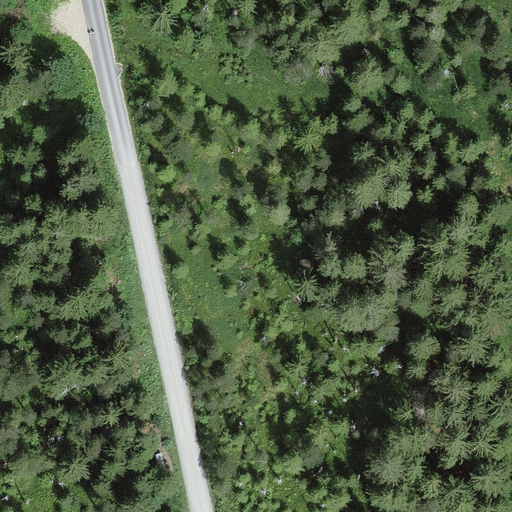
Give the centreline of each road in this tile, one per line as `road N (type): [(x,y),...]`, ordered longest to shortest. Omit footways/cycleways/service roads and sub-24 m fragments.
road 1 (track): [(128,168),(199,511)]
road 2 (unclassified): [(93,0),(128,168)]
